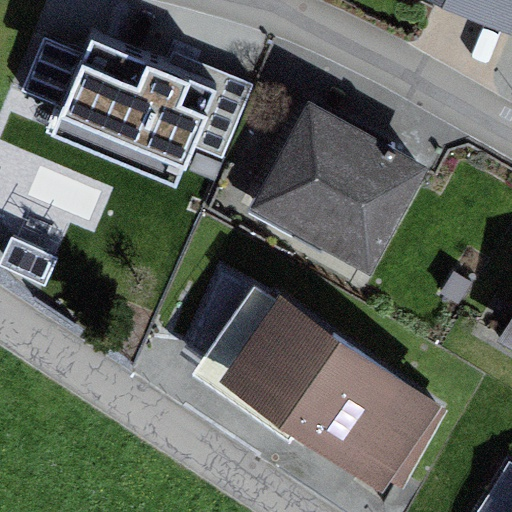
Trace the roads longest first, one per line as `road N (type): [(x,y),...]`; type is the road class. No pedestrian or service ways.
road 1 (residential): [(0,314),(301,511)]
road 2 (residential): [(285,0),(511,130)]
